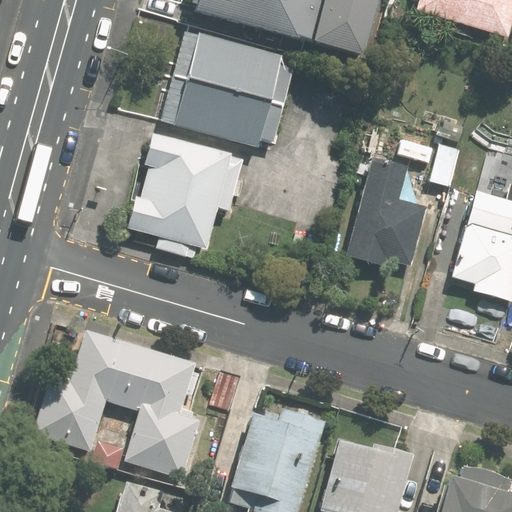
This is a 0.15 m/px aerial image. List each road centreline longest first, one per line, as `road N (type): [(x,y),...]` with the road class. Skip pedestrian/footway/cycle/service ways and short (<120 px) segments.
road 1 (residential): [(0,252),(511,402)]
road 2 (primary): [(70,0),(0,252)]
